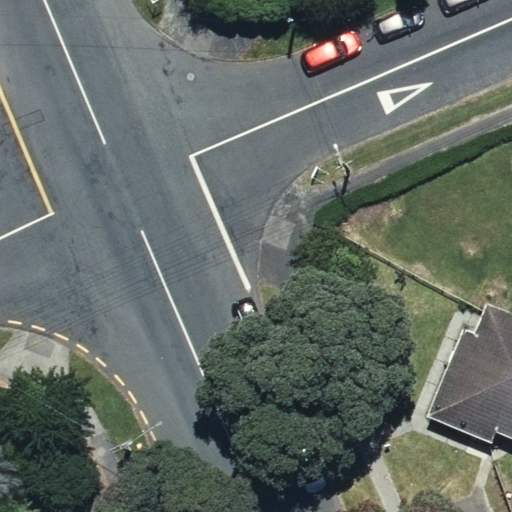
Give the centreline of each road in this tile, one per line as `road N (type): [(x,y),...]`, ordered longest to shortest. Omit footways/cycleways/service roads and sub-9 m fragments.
road 1 (residential): [(125,185),(511,21)]
road 2 (unclassified): [(262,511),(125,185)]
road 3 (unclassified): [(125,185),(47,0)]
road 4 (residential): [(0,241),(125,185)]
